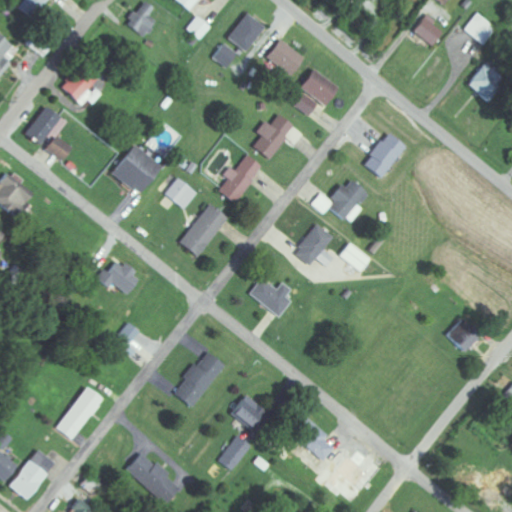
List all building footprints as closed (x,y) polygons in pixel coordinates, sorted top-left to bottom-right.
[(45,0),(21,0),(18,4),(34,16),(45,0)] [(173,0),(188,12),(197,0),(173,0)] [(147,16),(152,8),(142,1),(125,26),(142,37),(153,21),(147,16)] [(226,39),(245,53),(264,28),(245,13),(226,39)] [(464,32),(486,45),(497,26),(475,13),(464,32)] [(435,20),(425,14),(412,33),(432,46),(441,31),(432,25),(435,20)] [(185,29),(199,41),(210,28),(197,16),(185,29)] [(0,70),(5,65),(0,60),(0,55),(8,45),(0,39),(0,70)] [(303,58),(278,40),(265,58),(289,76),(303,58)] [(211,58),(224,68),(235,53),(223,43),(211,58)] [(466,84),(484,101),(504,80),(486,63),(466,84)] [(92,81),(78,68),(59,89),(77,106),(88,94),(83,90),(92,81)] [(323,106),(336,87),(312,69),(298,88),(323,106)] [(317,103),(302,93),(293,107),(308,117),(317,103)] [(43,151),(59,161),(69,146),(54,137),(63,122),(40,107),(22,136),(36,145),(41,138),(48,142),(43,151)] [(269,161),(285,140),(293,146),(302,135),(278,115),(268,126),(263,122),(255,132),(261,137),(252,147),(269,161)] [(362,164),(380,179),(405,148),(388,133),(362,164)] [(158,167),(132,145),(109,172),(135,195),(158,167)] [(260,166),(245,155),(234,171),(228,167),(222,175),(227,179),(218,193),(234,204),(260,166)] [(31,195),(18,185),(20,183),(7,172),(0,181),(0,207),(13,218),(31,195)] [(183,210),(196,193),(176,178),(163,195),(183,210)] [(179,246),(199,258),(225,216),(205,204),(179,246)] [(294,255),(311,266),(331,236),(315,225),(294,255)] [(338,257),(361,273),(370,260),(348,243),(338,257)] [(95,279),(106,288),(110,284),(124,295),(137,278),(115,261),(106,273),(102,270),(95,279)] [(249,297),(280,317),(290,301),(286,298),(291,290),(280,283),(276,289),(260,279),(249,297)] [(479,337),(460,320),(445,336),(463,353),(479,337)] [(115,340),(126,348),(139,331),(128,323),(115,340)] [(191,408),(222,365),(203,351),(172,395),(191,408)] [(511,404),(511,384),(503,397),(511,404)] [(54,429),(70,441),(101,400),(84,387),(54,429)] [(228,415),(248,429),(262,409),(242,395),(228,415)] [(328,437),(304,417),(290,434),(324,462),(335,449),(325,441),(328,437)] [(0,481),(2,483),(16,466),(0,453),(0,450),(10,439),(4,434),(0,437),(0,481)] [(217,461),(231,472),(250,447),(236,436),(217,461)] [(52,462),(33,450),(7,489),(26,501),(52,462)] [(357,506),(383,465),(359,450),(353,459),(341,451),(320,483),(357,506)] [(126,469),(165,505),(181,489),(141,452),(126,469)] [(459,489),(476,497),(484,479),(467,471),(459,489)] [(100,486),(87,475),(78,485),(92,497),(100,486)]
